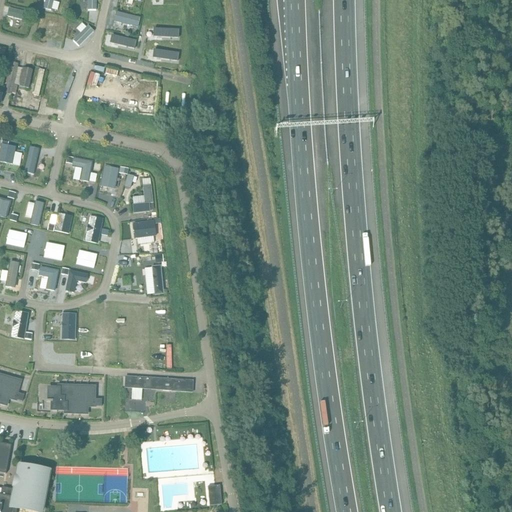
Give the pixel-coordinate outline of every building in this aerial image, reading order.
[(51,11),(53,0),(45,0),(43,9),(51,11)] [(95,0),(87,0),(88,11),(96,11),(95,0)] [(9,9),(7,17),(27,22),(29,14),(9,9)] [(114,22),(138,28),(140,19),(116,13),(114,22)] [(52,42),(60,44),(65,22),(57,20),(52,42)] [(93,32),(87,27),(73,41),(79,47),(93,32)] [(153,30),(153,38),(178,39),(178,30),(153,30)] [(111,36),(110,44),(134,50),(136,42),(111,36)] [(154,51),(153,59),(178,62),(178,54),(154,51)] [(18,64),(12,63),(9,62),(7,71),(10,72),(5,94),(11,96),(12,94),(15,95),(18,85),(14,84),(18,64)] [(27,90),(32,71),(23,69),(18,87),(27,90)] [(0,149),(0,163),(12,165),(15,148),(1,145),(0,149)] [(33,175),(38,150),(30,148),(24,173),(33,175)] [(88,183),(92,162),(74,159),(72,167),(82,169),(80,182),(88,183)] [(118,170),(104,167),(100,187),(114,190),(118,170)] [(150,213),(149,204),(153,204),(151,186),(143,187),(142,187),(144,205),(133,206),(133,214),(150,213)] [(11,203),(0,199),(0,217),(6,219),(11,203)] [(30,226),(38,227),(43,205),(35,204),(30,226)] [(72,218),(58,215),(54,232),(69,235),(72,218)] [(96,221),(91,220),(86,242),(97,245),(103,221),(96,219),(96,221)] [(153,222),(133,225),(135,239),(155,236),(153,222)] [(8,231),(5,246),(23,249),(26,235),(8,231)] [(46,244),(44,259),(62,262),(64,248),(46,244)] [(80,252),(76,266),(94,270),(97,255),(80,252)] [(19,265),(10,263),(6,288),(14,289),(19,265)] [(163,295),(160,267),(152,267),(155,295),(163,295)] [(39,277),(48,279),(46,290),(54,292),(58,272),(40,268),(39,277)] [(87,276),(70,272),(66,292),(74,293),(76,282),(86,284),(87,276)] [(21,315),(16,314),(12,338),(23,340),(27,317),(26,314),(23,314),(21,315)] [(73,341),(74,317),(69,317),(67,315),(64,315),(63,317),(63,341),(73,341)] [(0,403),(6,405),(9,396),(11,397),(11,399),(22,402),(24,396),(17,393),(20,382),(0,376),(0,403)] [(125,377),(125,388),(193,392),(193,381),(125,377)] [(48,401),(46,401),(46,402),(52,403),(52,410),(63,410),(65,410),(65,413),(87,414),(87,404),(90,404),(90,407),(101,407),(102,400),(94,400),(94,388),(58,386),(58,389),(49,389),(48,401)] [(11,446),(0,443),(0,473),(6,475),(11,446)] [(1,495),(0,495),(0,511),(16,511),(17,508),(36,511),(41,511),(49,472),(18,467),(14,490),(3,488),(2,488),(1,495)] [(220,486),(208,487),(209,506),(210,506),(221,505),(220,486)]
